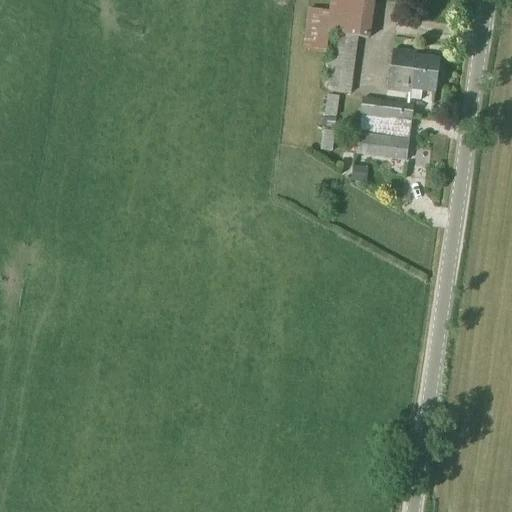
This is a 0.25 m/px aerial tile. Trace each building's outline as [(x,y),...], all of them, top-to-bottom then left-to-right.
[(306,0),(305,10),(329,13),(326,33),(334,34),(326,91),(349,95),(357,38),(369,40),(375,2),(372,2),(371,0),(306,0)] [(387,92),(386,103),(398,104),(407,105),(411,105),(419,106),(420,93),(434,94),(438,59),(414,57),(414,53),(391,50),(387,92)] [(324,117),(334,119),(337,99),(327,98),(324,117)] [(398,104),(386,103),(361,101),(358,135),(356,135),(353,157),(405,162),(411,105),(407,105),(398,104)] [(304,123),(302,144),(316,146),(318,125),(304,123)] [(320,151),(330,153),(333,134),(323,132),(320,151)] [(350,179),(359,180),(360,168),(351,167),(350,179)]
